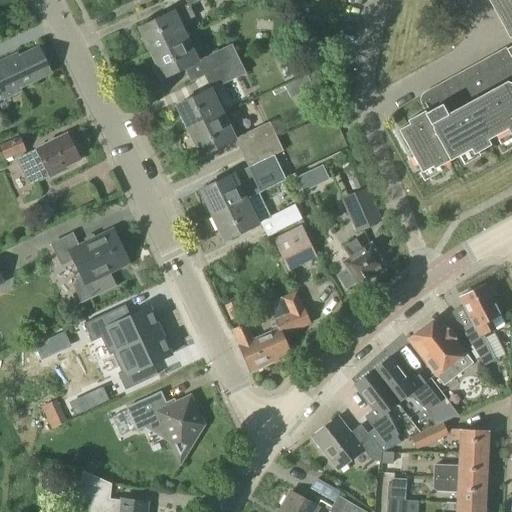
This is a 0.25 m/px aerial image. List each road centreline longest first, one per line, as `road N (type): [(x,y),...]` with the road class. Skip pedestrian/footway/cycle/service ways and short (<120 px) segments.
road 1 (residential): [(263,436),(43,0)]
road 2 (residential): [(378,0),(362,108),(433,277)]
road 3 (tertiary): [(263,436),(332,357),(433,277)]
